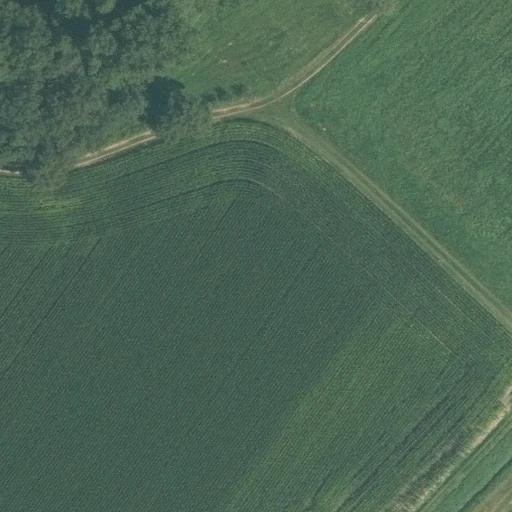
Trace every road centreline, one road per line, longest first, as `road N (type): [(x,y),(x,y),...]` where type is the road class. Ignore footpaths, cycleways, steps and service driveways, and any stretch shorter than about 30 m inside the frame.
road 1 (track): [(411,0),(347,67),(276,116),(92,176),(0,185)]
road 2 (track): [(511,324),(291,109)]
